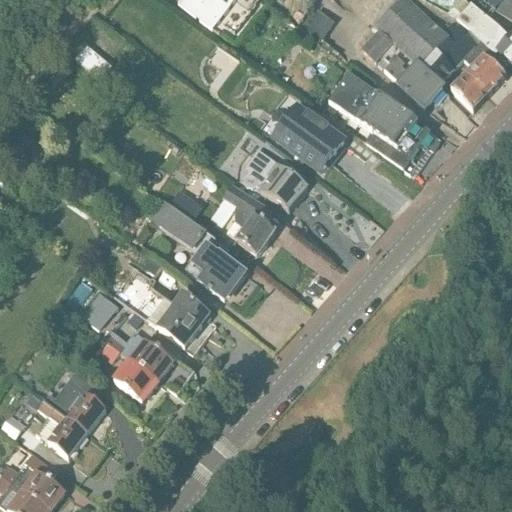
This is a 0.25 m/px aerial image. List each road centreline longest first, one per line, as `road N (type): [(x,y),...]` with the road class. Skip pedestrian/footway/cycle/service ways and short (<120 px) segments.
road 1 (tertiary): [(236,436),(511,130)]
road 2 (residential): [(236,436),(205,409),(118,511)]
road 3 (track): [(0,109),(97,0)]
